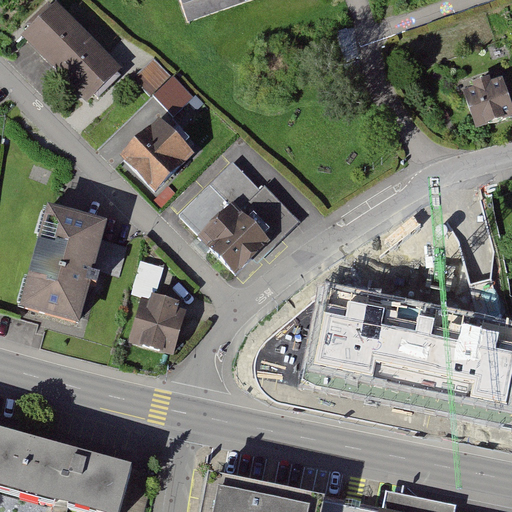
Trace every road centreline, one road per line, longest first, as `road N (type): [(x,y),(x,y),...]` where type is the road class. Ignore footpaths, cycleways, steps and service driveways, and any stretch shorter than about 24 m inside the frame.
road 1 (residential): [(0,72),(237,310)]
road 2 (secondary): [(511,479),(190,414)]
road 3 (residential): [(237,310),(439,172),(511,154)]
road 4 (secondary): [(190,414),(0,367)]
